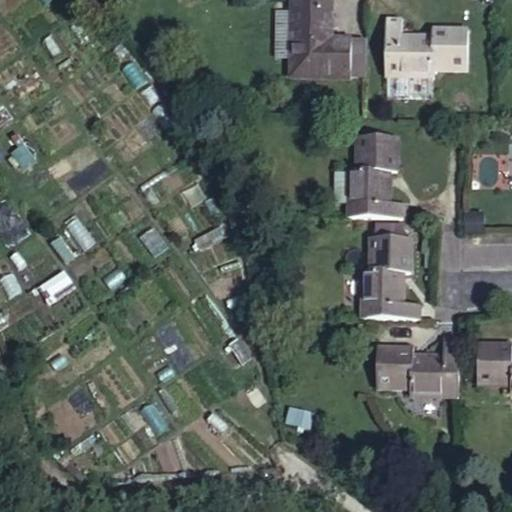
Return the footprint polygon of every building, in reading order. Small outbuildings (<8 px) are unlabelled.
[(340,84),(341,45),(320,44),(319,3),(283,3),(283,17),(281,66),(280,83),(340,84)] [(265,66),(281,66),(283,17),(265,16),(265,66)] [(463,69),(465,30),(430,29),(430,37),(398,35),(399,17),(385,17),(384,91),(413,93),(414,76),(428,77),(429,70),(463,69)] [(359,84),(359,46),(341,45),(340,84),(359,84)] [(224,116),(235,108),(216,85),(205,95),(224,116)] [(361,124),(361,137),(387,137),(387,124),(361,124)] [(344,219),(404,220),(405,205),(387,203),(388,173),(394,172),(395,137),(387,137),(361,137),(356,137),(354,170),(332,170),(330,205),(346,205),(344,219)] [(27,173),(42,162),(30,143),(15,155),(27,173)] [(355,317),(415,318),(415,306),(394,305),(395,275),(402,274),(403,238),(366,238),(364,268),(358,268),(355,317)] [(453,393),(453,383),(454,335),(439,335),(437,352),(407,351),(408,344),(373,343),(371,382),(404,382),(405,391),(453,393)] [(505,374),(505,384),(511,383),(511,341),(507,342),(507,337),(473,336),(472,372),(505,374)] [(311,425),(317,409),(299,402),(293,417),(311,425)]
